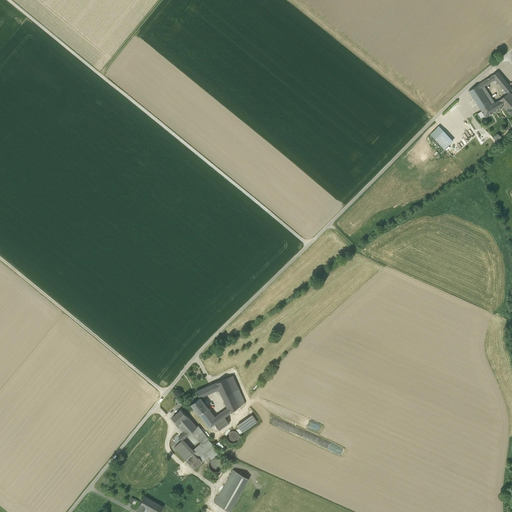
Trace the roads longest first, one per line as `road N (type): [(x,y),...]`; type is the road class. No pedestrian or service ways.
road 1 (unclassified): [(504,55),(203,346),(68,511)]
road 2 (track): [(6,0),(308,245)]
road 3 (track): [(0,259),(164,393)]
